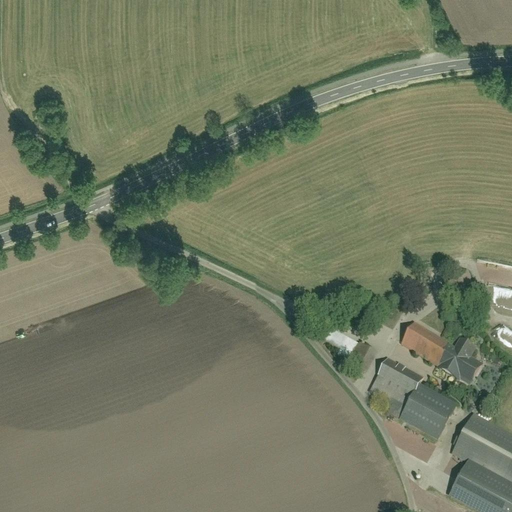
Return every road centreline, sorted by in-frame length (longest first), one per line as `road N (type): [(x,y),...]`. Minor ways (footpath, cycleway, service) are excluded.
road 1 (residential): [(92,207),(279,305),(366,404),(390,443),(412,511)]
road 2 (tertiary): [(511,62),(369,85),(272,121),(92,207)]
